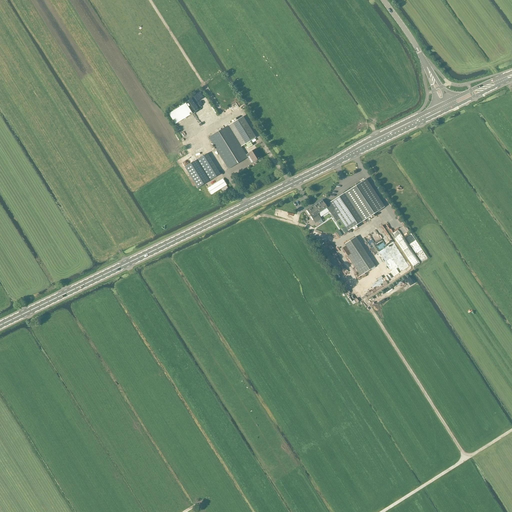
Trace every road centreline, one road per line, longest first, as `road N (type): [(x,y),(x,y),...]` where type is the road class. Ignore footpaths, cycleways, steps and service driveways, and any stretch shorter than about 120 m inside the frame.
road 1 (secondary): [(0,325),(446,108)]
road 2 (track): [(466,459),(364,300)]
road 3 (track): [(382,511),(511,430)]
road 4 (track): [(223,118),(148,0)]
road 5 (tertiary): [(446,108),(383,0)]
